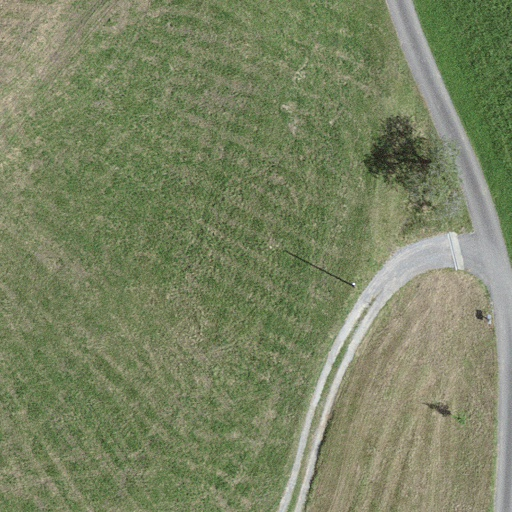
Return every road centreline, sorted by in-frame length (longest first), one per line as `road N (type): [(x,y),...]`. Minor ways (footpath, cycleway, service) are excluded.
road 1 (track): [(507,298),(477,264),(442,257),(412,268),(374,305),(332,393),(297,511)]
road 2 (track): [(511,330),(468,152),(402,0)]
